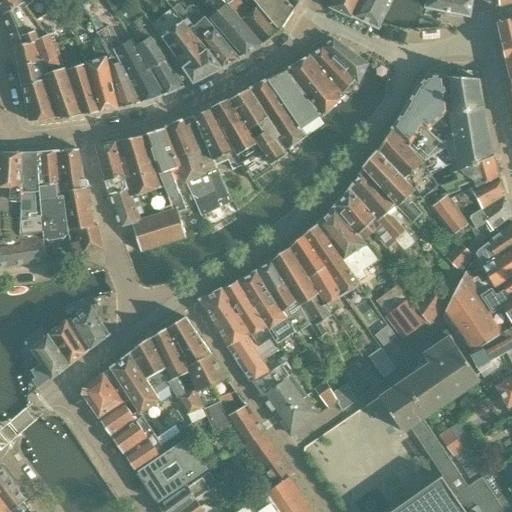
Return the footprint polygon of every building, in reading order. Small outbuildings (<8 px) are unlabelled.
[(0,0),(0,9),(4,16),(14,48),(15,49),(18,67),(42,62),(38,49),(36,42),(36,41),(47,35),(27,6),(25,4),(21,0),(0,0)] [(125,0),(107,0),(116,13),(128,5),(125,0)] [(199,0),(203,4),(206,2),(216,13),(210,18),(243,56),(261,45),(233,14),(225,4),(221,0),(199,0)] [(221,0),(225,4),(233,14),(261,45),(263,44),(279,31),(252,1),(251,0),(221,0)] [(251,0),(252,1),(279,31),(280,31),(294,10),(285,0),(251,0)] [(285,0),(294,10),(300,0),(285,0)] [(334,0),(332,5),(334,9),(351,17),(359,0),(334,0)] [(359,0),(351,17),(378,29),(381,22),(391,0),(359,0)] [(427,0),(425,8),(426,8),(467,16),(467,17),(469,17),(471,0),(427,0)] [(184,22),(182,23),(185,26),(197,41),(208,54),(220,70),(240,58),(214,28),(205,17),(199,15),(199,12),(198,8),(195,6),(192,6),(188,7),(186,10),(186,14),(187,17),(188,19),(184,22)] [(173,9),(152,24),(161,35),(193,83),(219,70),(220,70),(208,54),(197,41),(185,26),(182,23),(184,22),(173,9)] [(144,15),(134,22),(146,42),(135,48),(147,68),(164,96),(184,87),(153,41),(161,35),(152,24),(144,15)] [(498,25),(498,26),(502,44),(501,44),(504,59),(505,59),(510,79),(511,80),(510,80),(511,88),(511,19),(499,24),(498,25)] [(111,27),(98,34),(109,55),(116,53),(122,66),(140,104),(142,103),(163,96),(164,96),(147,68),(135,48),(131,41),(120,46),(118,43),(111,27)] [(47,35),(36,41),(36,42),(38,49),(42,62),(52,98),(58,118),(81,115),(74,92),(67,70),(66,68),(64,68),(63,64),(53,34),(49,35),(48,36),(47,35)] [(310,57),(309,58),(335,87),(343,97),(345,94),(356,82),(357,80),(367,64),(332,40),(321,50),(309,57),(310,57)] [(107,55),(105,56),(110,75),(118,109),(140,104),(122,66),(116,53),(109,55),(107,55)] [(105,56),(85,62),(85,64),(91,84),(100,113),(118,109),(110,75),(105,56)] [(286,72),(285,72),(307,101),(317,116),(318,115),(320,118),(343,97),(335,87),(309,58),(286,72)] [(42,62),(18,67),(22,85),(22,86),(29,122),(58,118),(52,98),(42,62)] [(85,64),(67,70),(74,92),(81,115),(82,115),(100,113),(91,84),(85,64)] [(449,140),(442,142),(447,154),(452,171),(493,156),(493,155),(479,79),(480,73),(477,73),(477,72),(448,69),(448,71),(447,70),(447,77),(445,77),(445,78),(443,77),(446,99),(451,135),(448,135),(449,140)] [(269,80),(268,80),(275,91),(299,128),(317,116),(307,101),(285,72),(269,80)] [(397,121),(392,130),(408,147),(423,164),(432,180),(436,185),(455,178),(452,171),(447,154),(442,142),(449,140),(448,135),(451,135),(446,99),(443,77),(427,76),(417,88),(407,107),(397,121)] [(268,80),(250,89),(283,140),(288,148),(305,137),(299,128),(275,91),(268,80)] [(249,90),(230,100),(257,143),(249,149),(253,155),(241,161),(244,165),(253,181),(274,169),(271,165),(283,157),(284,151),(278,143),(283,140),(250,89),(249,90)] [(229,100),(212,109),(235,151),(241,161),(253,155),(249,149),(257,143),(230,100),(229,101),(229,100)] [(211,109),(194,117),(194,118),(212,159),(216,166),(227,161),(232,171),(244,165),(241,161),(235,151),(212,109),(211,109)] [(165,128),(165,129),(184,172),(201,215),(218,206),(231,200),(229,195),(216,166),(212,159),(194,118),(165,129),(165,128)] [(149,134),(146,134),(146,135),(157,169),(164,186),(171,205),(176,204),(179,211),(186,208),(175,175),(184,172),(165,129),(163,129),(163,130),(149,134)] [(378,151),(377,152),(384,159),(403,179),(415,190),(422,199),(438,187),(437,186),(436,185),(432,180),(423,164),(408,147),(392,130),(391,131),(378,151)] [(114,142),(124,173),(130,190),(132,197),(164,186),(157,169),(146,135),(127,140),(114,142)] [(114,142),(96,146),(105,177),(105,182),(109,195),(110,195),(130,190),(124,173),(114,142)] [(78,149),(59,151),(60,169),(63,192),(86,189),(86,188),(87,188),(88,186),(87,181),(85,180),(84,180),(81,161),(78,149)] [(38,153),(36,153),(38,191),(39,192),(40,192),(40,200),(63,196),(63,192),(60,169),(59,151),(38,153)] [(377,152),(363,170),(363,171),(376,185),(405,216),(411,223),(412,223),(423,214),(415,206),(422,199),(415,190),(403,179),(384,159),(377,152)] [(19,229),(19,239),(43,236),(41,216),(37,217),(36,193),(39,192),(38,191),(36,153),(20,154),(21,173),(21,202),(19,229)] [(0,245),(1,246),(18,243),(19,239),(19,229),(21,202),(21,173),(20,154),(6,154),(0,154),(0,245)] [(455,178),(436,185),(437,186),(438,187),(445,196),(447,198),(478,185),(499,176),(493,156),(452,171),(455,178)] [(334,207),(333,208),(340,216),(356,234),(365,245),(366,245),(372,233),(387,248),(389,246),(396,255),(402,250),(403,251),(413,243),(398,224),(405,216),(376,185),(363,171),(349,189),(348,192),(334,207)] [(478,185),(447,198),(449,201),(459,211),(476,201),(480,209),(504,195),(503,194),(499,176),(478,185)] [(86,189),(63,192),(63,196),(67,231),(76,229),(87,227),(86,222),(93,221),(91,209),(86,189)] [(130,190),(110,195),(119,227),(132,223),(140,221),(140,219),(138,215),(142,213),(137,199),(133,200),(132,197),(130,190)] [(480,209),(468,216),(475,229),(487,222),(492,230),(510,217),(504,195),(480,209)] [(63,196),(40,200),(42,216),(41,216),(43,236),(43,240),(44,240),(68,235),(67,231),(63,196)] [(445,196),(429,208),(451,236),(467,223),(459,211),(449,201),(447,198),(445,196)] [(140,221),(132,223),(135,234),(140,252),(187,237),(179,211),(176,204),(171,205),(159,209),(160,212),(140,219),(140,221)] [(318,226),(317,226),(323,235),(339,257),(353,275),(358,283),(367,277),(363,271),(378,261),(368,248),(366,245),(365,245),(356,234),(340,216),(333,208),(317,225),(318,226)] [(75,243),(69,244),(72,256),(102,249),(97,225),(94,226),(93,221),(86,222),(87,227),(76,229),(78,238),(74,239),(75,243)] [(511,224),(476,252),(475,254),(478,259),(484,265),(511,249),(511,224)] [(290,249),(310,282),(325,306),(359,284),(358,283),(353,275),(339,257),(323,235),(317,226),(290,250),(290,249)] [(1,246),(0,253),(0,267),(44,261),(44,240),(43,240),(43,236),(19,239),(18,243),(1,246)] [(453,267),(459,273),(460,273),(470,255),(460,244),(445,259),(453,267)] [(272,262),(301,310),(306,319),(310,325),(318,339),(326,335),(319,323),(330,316),(325,306),(310,282),(290,249),(272,262)] [(477,277),(470,281),(479,295),(493,286),(494,287),(501,283),(509,298),(511,296),(511,249),(484,265),(483,267),(489,279),(481,283),(477,277)] [(256,272),(255,272),(269,295),(285,318),(287,321),(295,334),(310,325),(306,319),(301,310),(272,262),(256,272)] [(446,300),(459,273),(453,267),(440,293),(446,300)] [(237,283),(236,283),(249,304),(266,328),(268,331),(276,344),(277,344),(286,339),(295,334),(287,321),(285,318),(269,295),(255,272),(237,283)] [(464,276),(443,319),(452,333),(463,349),(467,355),(503,331),(479,295),(470,281),(467,276),(464,276)] [(223,290),(201,301),(228,347),(251,382),(281,364),(282,363),(287,360),(277,344),(276,344),(268,331),(266,328),(249,304),(236,283),(223,289),(223,290)] [(421,318),(424,323),(427,321),(429,324),(446,300),(440,293),(430,283),(413,306),(421,318)] [(503,331),(467,355),(477,369),(491,361),(504,353),(511,348),(511,296),(509,298),(501,283),(494,287),(493,286),(479,295),(503,331)] [(424,323),(421,318),(413,306),(407,299),(407,300),(397,287),(376,302),(386,315),(385,316),(403,340),(424,323)] [(68,324),(85,353),(109,336),(91,307),(68,323),(68,324)] [(185,318),(166,330),(185,368),(211,355),(185,318)] [(48,334),(68,367),(85,353),(68,324),(68,323),(66,321),(48,334)] [(400,506),(391,511),(504,511),(496,499),(495,498),(482,478),(468,487),(459,473),(442,447),(423,419),(437,410),(465,390),(483,378),(477,369),(467,355),(463,349),(452,333),(448,335),(448,334),(444,329),(436,335),(440,340),(440,341),(426,351),(425,353),(424,357),(426,359),(429,364),(420,370),(403,381),(380,397),(403,433),(411,428),(443,477),(442,478),(441,477),(400,506)] [(151,339),(150,340),(164,368),(159,371),(164,381),(167,387),(173,395),(182,409),(186,416),(202,408),(194,388),(185,393),(175,377),(187,372),(185,368),(166,330),(151,339)] [(68,367),(48,334),(30,349),(41,363),(51,379),(52,378),(68,367)] [(129,355),(128,356),(149,391),(164,381),(159,371),(164,368),(150,340),(129,355)] [(511,348),(504,353),(491,361),(496,369),(509,361),(511,366),(511,348)] [(211,355),(185,368),(187,372),(194,388),(202,408),(204,411),(220,403),(218,398),(212,386),(214,385),(226,378),(211,355)] [(128,356),(110,369),(129,400),(140,414),(147,409),(158,400),(160,403),(173,395),(167,387),(164,381),(149,391),(128,356)] [(386,356),(374,365),(383,378),(396,369),(386,356)] [(491,361),(477,369),(483,378),(496,369),(491,361)] [(41,363),(31,371),(36,378),(32,381),(38,389),(51,379),(41,363)] [(281,364),(251,382),(262,396),(291,375),(290,375),(282,363),(281,364)] [(83,395),(82,396),(83,397),(84,396),(89,404),(88,405),(88,406),(89,405),(92,410),(98,418),(98,419),(123,403),(129,400),(110,369),(103,374),(83,389),(83,395)] [(291,375),(262,396),(271,409),(276,417),(306,396),(291,375)] [(511,375),(501,382),(495,386),(508,409),(511,406),(511,375)] [(325,383),(315,390),(323,402),(328,409),(336,404),(337,403),(336,403),(332,395),(325,383)] [(345,386),(332,395),(336,403),(350,393),(345,386)] [(230,393),(218,398),(220,403),(221,404),(233,400),(230,393)] [(337,403),(336,404),(340,409),(341,411),(343,409),(355,401),(350,393),(336,403),(337,403)] [(306,396),(276,417),(290,435),(319,415),(306,396)] [(123,403),(98,419),(111,437),(142,417),(140,414),(129,400),(123,403)] [(220,403),(204,411),(215,433),(232,426),(246,446),(265,433),(246,406),(244,407),(245,407),(236,412),(227,417),(221,404),(220,403)] [(142,417),(111,437),(124,456),(153,435),(142,417)] [(191,425),(160,446),(166,455),(186,441),(196,433),(191,425)] [(265,433),(246,446),(261,468),(281,456),(265,433)] [(153,435),(124,456),(136,474),(166,455),(160,446),(153,435)] [(166,455),(136,474),(157,503),(206,470),(186,441),(166,455)] [(281,456),(261,468),(273,487),(290,478),(294,475),(281,456)] [(0,470),(0,502),(7,511),(31,511),(24,503),(26,501),(1,470),(0,470)] [(209,473),(159,507),(162,511),(179,511),(195,501),(217,486),(209,473)] [(236,511),(312,511),(290,478),(273,487),(236,511)] [(497,498),(496,499),(504,511),(511,511),(511,496),(510,497),(507,492),(505,493),(497,498)] [(195,501),(179,511),(235,511),(230,505),(221,511),(204,505),(200,508),(195,501)]
